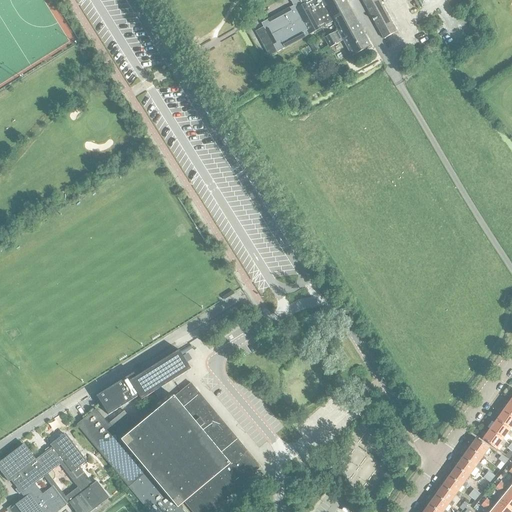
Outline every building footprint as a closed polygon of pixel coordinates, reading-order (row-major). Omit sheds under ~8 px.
[(290,0),(294,6),(265,22),(280,51),(351,12),(345,0),(290,0)] [(378,0),(362,0),(384,39),(396,32),(378,0)] [(351,12),(333,22),(338,31),(324,38),(321,40),(315,43),(316,43),(312,44),(314,49),(318,47),(320,51),(325,48),(329,46),(330,48),(343,40),(352,56),(371,46),(351,12)] [(222,297),(224,299),(224,300),(234,294),(232,291),(222,297)] [(134,372),(96,396),(108,415),(139,396),(142,400),(191,369),(178,350),(137,376),(134,372)] [(190,391),(194,387),(190,383),(186,387),(190,391)] [(194,387),(190,391),(186,387),(174,396),(137,427),(124,411),(109,423),(122,439),(121,440),(147,472),(180,511),(183,511),(179,507),(184,503),(192,511),(206,511),(261,467),(194,387)] [(511,417),(511,403),(510,402),(503,412),(511,417)] [(97,409),(76,425),(128,487),(147,472),(121,440),(122,439),(109,424),(97,409)] [(511,417),(503,412),(496,421),(509,430),(511,425),(511,417)] [(511,433),(511,432),(509,430),(496,421),(489,430),(502,440),(506,434),(509,437),(511,433)] [(495,449),(502,440),(489,430),(483,440),(495,449)] [(57,511),(69,503),(75,511),(89,511),(108,497),(96,481),(93,484),(79,467),(85,462),(64,434),(50,445),(52,447),(35,460),(24,445),(0,463),(0,470),(9,482),(11,481),(24,498),(9,510),(10,511),(57,511)] [(482,457),(489,448),(476,439),(469,448),(482,457)] [(478,463),(482,457),(469,448),(462,458),(475,467),(479,469),(482,465),(478,463)] [(498,460),(504,465),(507,461),(501,456),(498,460)] [(475,467),(462,458),(456,467),(469,476),(475,467)] [(320,476),(337,489),(345,479),(327,466),(320,476)] [(465,482),(469,476),(456,467),(449,477),(462,486),(465,488),(468,484),(465,482)] [(492,480),(495,476),(488,471),(485,475),(492,480)] [(180,511),(147,472),(128,487),(148,511),(180,511)] [(488,485),(492,480),(485,475),(483,478),(486,480),(484,482),(488,485)] [(462,486),(449,477),(442,486),(455,495),(458,498),(461,493),(458,491),(462,486)] [(495,483),(498,485),(502,489),(505,486),(498,480),(495,483)] [(455,495),(442,486),(435,495),(448,505),(452,507),(455,503),(451,501),(455,495)] [(477,498),(480,494),(474,489),(471,492),(477,498)] [(475,501),(477,498),(471,492),(468,496),(475,501)] [(511,511),(511,496),(507,493),(500,501),(511,511)] [(448,505),(435,495),(429,505),(438,511),(447,511),(444,510),(448,505)] [(480,500),(488,506),(491,503),(482,496),(480,500)] [(485,510),(488,506),(480,500),(477,503),(481,506),(485,510)] [(495,511),(511,511),(500,501),(493,510),(495,511)] [(463,511),(468,504),(464,502),(459,508),(463,511)]
